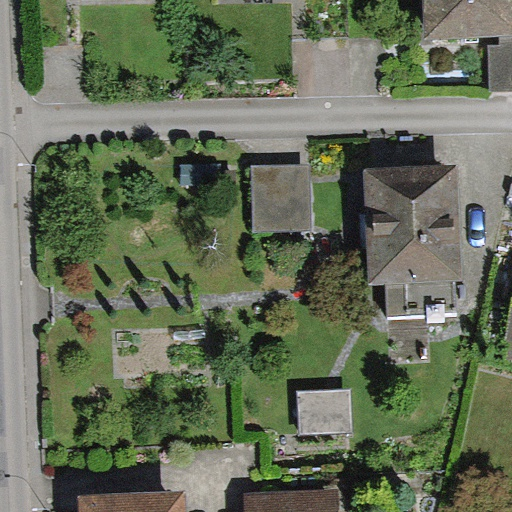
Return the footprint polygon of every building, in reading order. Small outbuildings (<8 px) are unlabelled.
[(511,0),(410,0),(411,61),(511,60),(511,0)] [(511,60),(511,65),(511,71),(493,72),(493,104),(511,104),(511,60)] [(459,341),(457,191),(360,192),(362,308),(418,307),(419,342),(459,341)] [(336,511),(335,495),(242,500),(243,511),(336,511)] [(185,511),(185,498),(68,501),(68,511),(185,511)]
